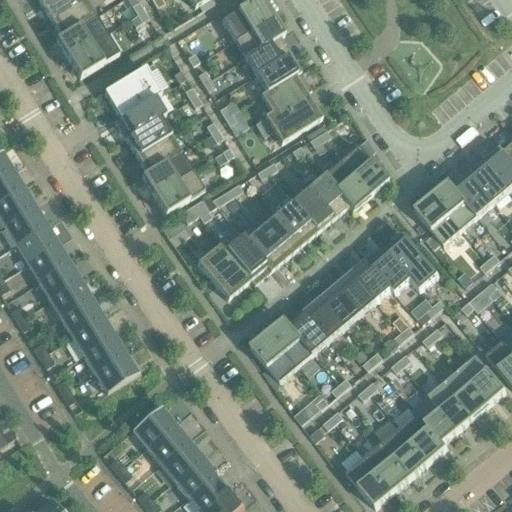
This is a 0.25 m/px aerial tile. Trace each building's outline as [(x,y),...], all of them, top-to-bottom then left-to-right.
[(50,25),(85,4),(82,0),(51,0),(40,7),(50,25)] [(159,0),(155,0),(151,3),(157,13),(164,8),(159,0)] [(186,0),(191,7),(194,13),(198,10),(201,15),(214,8),(210,2),(214,0),(186,0)] [(273,22),(260,1),(220,25),(224,31),(233,46),(273,22)] [(95,21),(85,4),(50,25),(60,41),(55,44),(56,45),(95,21)] [(144,15),(139,7),(132,11),(137,19),(144,15)] [(137,19),(130,24),(134,32),(141,28),(142,28),(148,24),(149,23),(144,15),(137,19)] [(106,38),(95,21),(56,45),(67,62),(106,38)] [(283,39),(273,22),(233,46),(244,63),(283,39)] [(67,62),(79,83),(119,59),(115,53),(106,38),(67,62)] [(244,63),(255,80),(289,59),(279,43),(284,40),(283,39),(244,63)] [(192,71),(199,67),(194,58),(187,63),(192,71)] [(255,80),(265,97),(260,100),(260,101),(299,77),(289,59),(255,80)] [(160,99),(147,77),(144,72),(103,97),(119,123),(114,126),(114,127),(160,99)] [(178,88),(185,84),(180,75),(173,79),(178,88)] [(209,84),(204,76),(197,80),(202,89),(209,84)] [(260,101),(271,118),(264,122),(310,94),(299,77),(260,101)] [(202,89),(208,97),(214,92),(209,84),(202,89)] [(196,101),(191,92),(184,97),(189,105),(196,101)] [(310,94),(264,122),(277,144),(280,149),(321,124),(306,98),(311,95),(310,94)] [(164,120),(154,104),(161,100),(160,99),(114,127),(125,144),(164,120)] [(201,109),(196,101),(189,105),(194,113),(201,109)] [(231,119),(226,111),(219,115),(224,123),(231,119)] [(224,123),(229,131),(236,127),(231,119),(224,123)] [(170,141),(160,124),(165,121),(164,120),(125,144),(136,162),(170,141)] [(218,136),(212,127),(206,131),(211,140),(218,136)] [(314,135),(306,140),(309,146),(317,141),(314,135)] [(211,140),(216,148),(223,144),(218,136),(211,140)] [(317,141),(321,148),(330,143),(325,136),(317,141)] [(181,158),(170,141),(136,162),(146,178),(141,181),(141,182),(181,158)] [(309,146),(313,153),(321,148),(317,141),(309,146)] [(511,168),(511,142),(499,153),(511,168)] [(291,156),(296,163),(304,158),(299,152),(291,156)] [(369,202),(387,187),(357,152),(351,156),(352,156),(340,166),(369,202)] [(228,153),(221,157),(226,165),(233,161),(228,153)] [(509,197),(511,194),(511,168),(499,153),(483,166),(509,197)] [(1,156),(0,156),(0,183),(13,175),(1,156)] [(191,176),(181,158),(141,182),(152,200),(191,176)] [(340,166),(323,180),(353,216),(369,202),(340,166)] [(494,210),(509,197),(483,166),(468,179),(494,210)] [(273,168),(265,173),(269,180),(277,175),(273,168)] [(269,180),(265,173),(256,178),(261,185),(269,180)] [(15,178),(13,175),(0,183),(0,208),(25,194),(18,183),(17,183),(14,178),(15,178)] [(152,200),(165,220),(204,196),(200,190),(191,176),(152,200)] [(478,223),(494,210),(468,179),(453,191),(449,187),(448,188),(478,223)] [(323,180),(307,193),(333,224),(348,212),(352,216),(353,216),(323,180)] [(462,236),(478,223),(448,188),(433,201),(462,236)] [(238,189),(229,194),(234,201),(242,196),(238,189)] [(307,193),(292,206),(317,237),(333,224),(307,193)] [(26,196),(25,194),(0,208),(0,226),(3,232),(36,212),(29,201),(29,202),(25,197),(26,196)] [(234,201),(229,194),(221,199),(225,206),(234,201)] [(433,201),(414,216),(444,252),(449,247),(462,236),(433,201)] [(206,215),(200,205),(180,218),(187,229),(198,221),(206,215)] [(292,206),(276,220),(302,250),(317,237),(292,206)] [(42,222),(36,212),(3,232),(15,251),(47,231),(44,226),(42,223),(42,222)] [(206,215),(198,221),(203,227),(211,222),(206,215)] [(276,220),(260,233),(286,263),(302,250),(276,220)] [(59,250),(47,231),(15,251),(26,270),(59,250)] [(260,233),(245,245),(242,241),(241,241),(270,276),(286,263),(260,233)] [(421,297),(436,284),(439,282),(404,240),(387,255),(383,250),(382,251),(421,297)] [(241,241),(226,254),(221,248),(220,248),(255,290),(270,276),(241,241)] [(255,290),(220,248),(196,268),(227,305),(250,286),(254,290),(255,290)] [(60,252),(59,250),(26,270),(38,288),(70,268),(63,257),(60,252)] [(396,299),(411,287),(420,297),(421,297),(382,251),(366,264),(396,299)] [(495,259),(487,266),(492,272),(500,266),(495,259)] [(377,308),(392,295),(395,300),(396,299),(366,264),(351,277),(377,308)] [(492,272),(487,266),(480,272),(485,278),(492,272)] [(76,278),(70,268),(38,288),(49,306),(81,286),(78,282),(76,279),(76,278)] [(361,321),(377,308),(351,277),(335,290),(361,321)] [(9,294),(2,284),(0,285),(0,299),(0,300),(9,294)] [(83,289),(81,286),(49,306),(60,325),(93,305),(86,294),(85,294),(82,289),(83,289)] [(484,294),(489,300),(497,294),(492,288),(484,294)] [(345,334),(361,321),(335,290),(319,303),(345,334)] [(484,294),(477,300),(482,307),(489,300),(484,294)] [(330,347),(345,334),(319,303),(304,316),(330,347)] [(104,323),(93,305),(60,325),(71,343),(104,323)] [(440,305),(433,311),(438,317),(445,311),(440,305)] [(474,313),(469,307),(461,313),(466,320),(474,313)] [(25,321),(19,311),(10,316),(16,326),(25,321)] [(438,317),(433,311),(425,317),(430,323),(438,317)] [(285,324),(284,325),(314,360),(330,347),(304,316),(289,328),(285,324)] [(31,331),(25,321),(16,326),(23,336),(31,331)] [(105,326),(104,323),(71,343),(83,362),(115,342),(112,337),(110,334),(110,333),(108,331),(105,326)] [(284,325),(269,338),(298,373),(314,360),(284,325)] [(409,331),(401,337),(407,343),(414,337),(409,331)] [(435,346),(442,340),(437,333),(430,340),(435,346)] [(407,343),(401,337),(394,343),(399,350),(407,343)] [(269,338),(250,353),(280,389),(286,384),(285,384),(298,373),(269,338)] [(511,359),(511,339),(502,348),(511,359)] [(430,340),(422,346),(428,352),(435,346),(430,340)] [(126,360),(115,342),(83,362),(94,380),(126,360)] [(48,358),(41,348),(33,353),(39,363),(48,358)] [(511,359),(502,348),(490,358),(486,361),(511,392),(511,359)] [(362,369),(369,363),(363,356),(356,362),(362,369)] [(377,357),(370,363),(375,370),(383,363),(377,357)] [(54,368),(48,358),(39,363),(45,373),(54,368)] [(128,362),(126,360),(94,380),(106,399),(138,379),(131,367),(130,368),(127,363),(128,362)] [(404,372),(411,366),(406,360),(398,366),(404,372)] [(489,411),(506,397),(476,361),(472,365),(473,365),(460,376),(489,411)] [(375,370),(370,363),(363,370),(368,376),(375,370)] [(398,366),(391,372),(396,378),(404,372),(398,366)] [(460,376),(444,389),(474,424),(489,411),(460,376)] [(346,384),(339,390),(344,396),(351,390),(346,384)] [(70,395),(64,385),(55,390),(62,400),(70,395)] [(371,400),(378,394),(373,387),(365,393),(371,400)] [(444,389),(428,402),(458,437),(474,424),(444,389)] [(344,396),(339,390),(331,396),(337,402),(344,396)] [(365,393),(358,400),(363,406),(371,400),(365,393)] [(76,405),(70,395),(62,400),(68,410),(76,405)] [(428,402),(413,415),(446,455),(447,454),(443,449),(458,437),(428,402)] [(323,403),(316,409),(321,415),(328,409),(323,403)] [(165,417),(160,412),(131,436),(146,454),(175,429),(173,427),(173,428),(169,423),(167,420),(167,421),(164,417),(165,417)] [(303,414),(295,421),(302,431),(311,423),(303,414)] [(413,415),(412,415),(416,420),(399,434),(429,469),(446,455),(413,415)] [(336,429),(343,423),(338,417),(330,423),(336,429)] [(9,432),(3,422),(0,423),(0,436),(1,437),(9,432)] [(330,423),(323,429),(328,435),(336,429),(330,423)] [(183,439),(175,429),(146,454),(160,470),(189,446),(187,444),(183,440),(183,439)] [(15,442),(9,432),(1,437),(7,448),(15,442)] [(325,440),(318,433),(309,440),(316,448),(325,440)] [(399,434),(382,449),(411,484),(429,469),(399,434)] [(197,456),(189,446),(160,470),(173,487),(203,462),(201,460),(200,461),(197,456)] [(382,449),(364,463),(394,499),(411,484),(382,449)] [(216,479),(203,462),(173,487),(187,503),(216,479)] [(124,472),(116,463),(109,469),(116,478),(124,472)] [(364,463),(350,475),(346,478),(373,511),(377,511),(394,499),(364,463)] [(132,481),(124,472),(116,478),(124,487),(132,481)] [(220,483),(216,479),(187,503),(194,511),(210,511),(230,496),(223,486),(222,487),(220,484),(220,483)] [(152,505),(144,496),(136,502),(144,511),(152,505)] [(234,500),(230,496),(210,511),(244,511),(242,510),(238,506),(239,505),(237,503),(236,503),(233,500),(234,500)]
